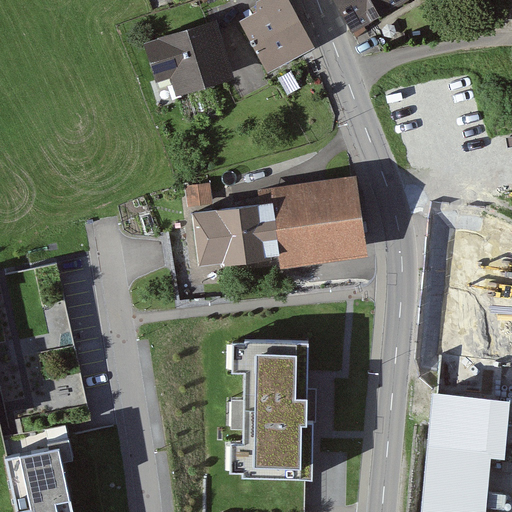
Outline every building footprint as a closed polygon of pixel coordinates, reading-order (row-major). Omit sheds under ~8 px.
[(263,10),(246,20),(277,70),(312,49),(306,39),(313,34),(291,0),(262,0),(258,3),(263,10)] [(419,0),(344,0),(362,32),(420,0),(419,0)] [(180,93),(229,76),(210,21),(144,43),(157,81),(174,75),(180,93)] [(261,202),(196,208),(201,260),(269,253),(270,262),(367,253),(359,176),(260,186),(261,202)] [(188,183),(189,205),(216,203),(215,182),(188,183)] [(84,389),(59,264),(57,263),(0,274),(0,401),(7,436),(89,421),(85,404),(84,389)] [(303,347),(251,347),(251,349),(231,349),(230,374),(250,375),(250,388),(230,388),(229,418),(250,418),(249,446),(230,446),(229,473),(249,474),(249,476),(306,477),(307,430),(310,430),(311,404),(316,404),(317,345),(303,345),(303,347)] [(511,511),(511,487),(489,485),(492,459),(506,460),(511,400),(432,393),(421,511),(511,511)] [(7,453),(18,511),(71,511),(58,443),(7,453)]
